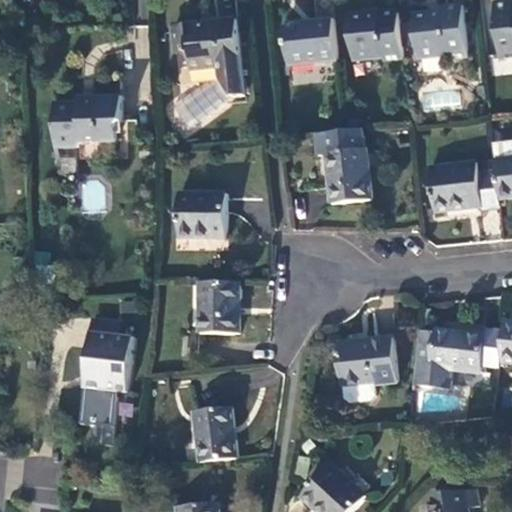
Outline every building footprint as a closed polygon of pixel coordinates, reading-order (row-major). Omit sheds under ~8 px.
[(511,3),(496,5),(502,62),(511,61),(511,3)] [(463,10),(444,11),(444,16),(430,17),(415,19),(419,60),(447,57),(448,63),(470,61),(468,46),(463,10)] [(406,62),(401,15),(351,20),(355,61),(385,59),(385,64),(406,62)] [(340,64),(336,21),(317,22),(317,24),(287,28),(290,68),(340,64)] [(136,58),(148,58),(148,26),(136,26),(136,58)] [(175,31),(177,52),(189,52),(190,56),(192,69),(219,67),(220,80),(217,76),(172,103),(186,128),(232,102),(233,103),(245,102),(243,72),(240,26),(175,31)] [(422,97),(426,111),(458,103),(455,89),(422,97)] [(98,107),(58,107),(58,154),(81,154),(89,147),(121,146),(121,133),(125,127),(125,102),(98,102),(98,107)] [(373,204),(367,131),(348,133),(317,137),(318,159),(328,158),(335,207),(373,204)] [(511,144),(494,146),(496,163),(498,175),(501,202),(511,201),(511,144)] [(485,213),(502,211),(501,202),(498,175),(480,178),(478,165),(431,170),(436,214),(485,209),(485,213)] [(104,208),(102,181),(82,182),(84,209),(104,208)] [(230,194),(180,195),(181,240),(229,240),(230,194)] [(242,336),(242,285),(202,285),(203,336),(242,336)] [(98,322),(96,336),(125,339),(127,325),(98,322)] [(505,335),(503,363),(511,364),(511,323),(507,323),(505,335)] [(485,366),(502,369),(503,363),(505,335),(486,332),(485,338),(437,334),(437,337),(421,335),(415,389),(451,394),(454,370),(483,374),(485,366)] [(125,339),(96,336),(91,380),(97,381),(96,390),(90,389),(86,428),(101,430),(99,447),(117,450),(120,431),(119,431),(123,395),(134,396),(141,341),(125,339)] [(395,339),(340,346),(346,391),(400,385),(395,339)] [(203,465),(240,461),(234,410),(197,415),(203,465)] [(334,466),(305,498),(320,511),(357,511),(370,498),(334,466)] [(471,511),(482,509),(480,492),(442,495),(432,504),(432,511),(471,511)] [(221,511),(220,503),(180,509),(180,511),(221,511)]
